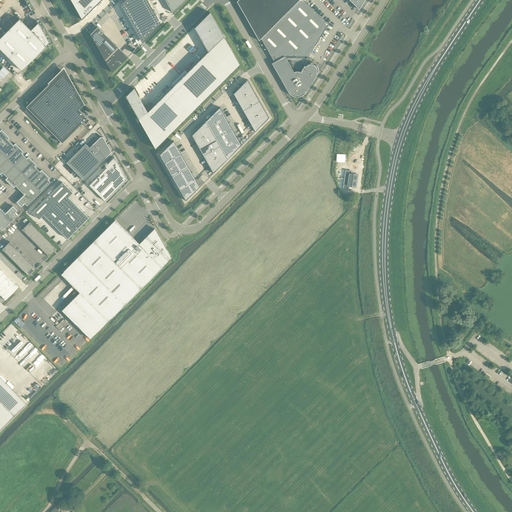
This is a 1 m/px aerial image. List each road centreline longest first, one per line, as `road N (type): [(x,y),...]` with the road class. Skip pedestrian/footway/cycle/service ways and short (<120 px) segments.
road 1 (primary): [(448,47),(419,88),(391,160),(380,252),(393,342)]
road 2 (primary): [(393,342),(390,199),(408,126),(448,47)]
road 3 (unclassified): [(144,176),(170,222),(188,231),(306,118)]
road 4 (unclassified): [(144,176),(0,319)]
road 5 (unclassified): [(102,105),(210,0)]
road 6 (unclassified): [(306,118),(288,109),(225,0)]
road 7 (unclassified): [(306,118),(386,0)]
road 8 (primary): [(473,511),(416,403)]
